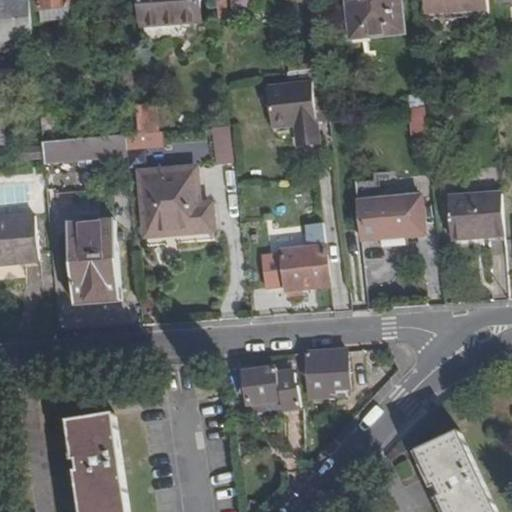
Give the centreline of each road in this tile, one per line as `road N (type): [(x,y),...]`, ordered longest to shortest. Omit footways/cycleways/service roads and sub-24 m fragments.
road 1 (residential): [(397,327),(0,356)]
road 2 (residential): [(301,511),(414,391)]
